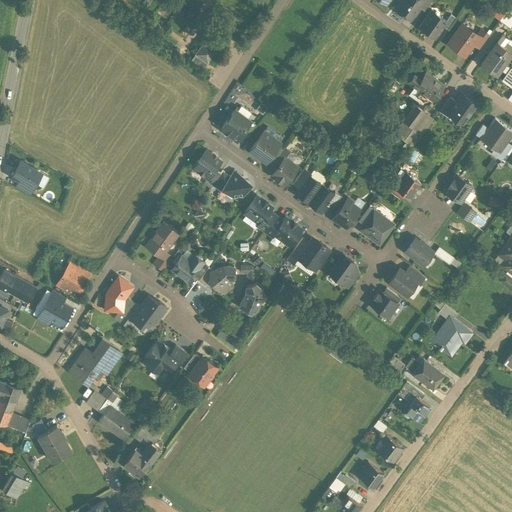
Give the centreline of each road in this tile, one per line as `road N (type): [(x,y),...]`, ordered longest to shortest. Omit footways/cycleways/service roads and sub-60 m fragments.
road 1 (residential): [(511,321),(368,511)]
road 2 (residential): [(383,262),(268,187),(263,173),(201,128)]
road 3 (residential): [(511,112),(357,0)]
road 4 (residential): [(134,511),(48,368)]
road 5 (residential): [(201,128),(115,259)]
road 6 (residential): [(230,354),(192,327),(183,306),(115,259)]
road 7 (residential): [(283,0),(201,128)]
road 8 (unclassified): [(0,136),(29,0)]
road 9 (residential): [(115,259),(48,368)]
